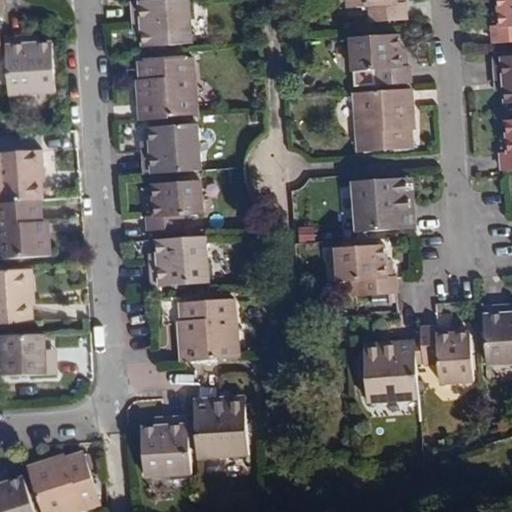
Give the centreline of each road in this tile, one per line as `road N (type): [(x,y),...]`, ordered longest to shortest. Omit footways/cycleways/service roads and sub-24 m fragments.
road 1 (residential): [(81,0),(112,426)]
road 2 (residential): [(456,273),(438,0)]
